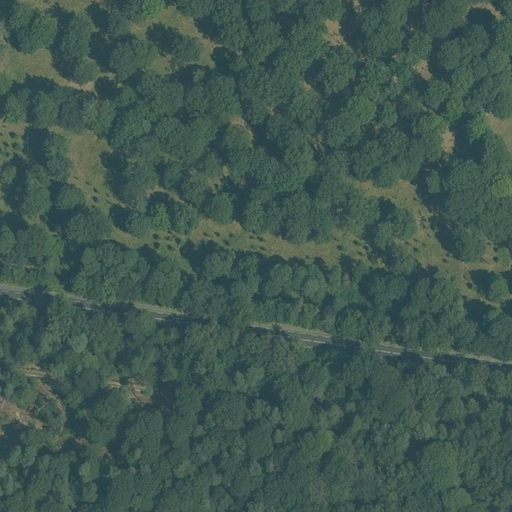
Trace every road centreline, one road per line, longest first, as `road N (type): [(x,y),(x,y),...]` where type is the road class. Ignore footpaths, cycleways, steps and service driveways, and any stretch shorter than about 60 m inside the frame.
road 1 (track): [(511,429),(193,382),(136,397),(108,391),(92,377),(0,363)]
road 2 (primary): [(511,371),(0,296)]
